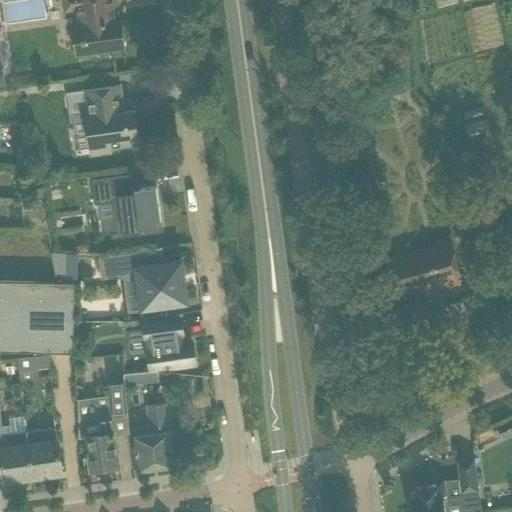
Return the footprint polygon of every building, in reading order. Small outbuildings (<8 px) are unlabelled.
[(114,0),(63,0),(65,11),(75,9),(77,27),(73,27),(76,53),(124,46),(121,22),(118,22),(114,0)] [(84,90),(66,93),(67,95),(68,95),(70,109),(86,106),(88,117),(85,117),(91,155),(110,152),(109,148),(138,144),(134,111),(124,112),(122,100),(120,86),(100,88),(84,90)] [(162,229),(156,186),(140,188),(140,191),(135,192),(134,189),(132,189),(130,174),(91,180),(92,188),(95,205),(112,202),(116,232),(111,233),(111,239),(141,235),(140,229),(152,228),(152,231),(162,229)] [(41,200),(31,201),(32,228),(47,227),(41,200)] [(486,222),(460,229),(465,250),(491,243),(486,222)] [(464,284),(458,265),(451,240),(386,258),(397,299),(433,289),(434,292),(464,284)] [(163,247),(101,256),(102,258),(104,275),(126,272),(130,272),(131,277),(139,276),(143,306),(152,305),(153,305),(158,305),(160,316),(178,313),(176,302),(186,301),(180,259),(173,260),(165,261),(163,247)] [(0,351),(0,352),(73,353),(74,292),(74,283),(65,283),(66,253),(51,253),(57,283),(0,281),(0,351)] [(145,324),(144,324),(148,350),(150,367),(171,364),(172,367),(195,364),(192,343),(188,344),(182,344),(181,338),(180,335),(183,334),(182,334),(180,319),(145,324)] [(51,368),(50,355),(18,357),(19,370),(51,368)] [(157,372),(146,373),(147,383),(158,382),(157,372)] [(134,374),(124,375),(125,382),(125,385),(125,388),(125,389),(135,388),(135,384),(134,374)] [(111,413),(127,411),(125,389),(125,388),(125,385),(125,382),(109,384),(110,405),(97,406),(97,412),(78,414),(79,439),(86,438),(88,450),(86,450),(87,454),(89,454),(91,469),(119,465),(111,413)] [(166,402),(160,403),(159,396),(145,398),(149,425),(132,427),(138,470),(175,465),(166,402)] [(0,413),(0,458),(3,482),(5,481),(5,480),(34,476),(28,432),(13,435),(11,426),(2,427),(0,413)] [(502,441),(511,436),(511,425),(498,432),(502,441)] [(62,473),(55,427),(28,432),(34,476),(60,472),(61,473),(62,473)] [(478,490),(474,458),(458,461),(460,480),(411,486),(413,499),(410,499),(411,511),(442,511),(445,511),(444,503),(463,501),(462,492),(478,490)]
